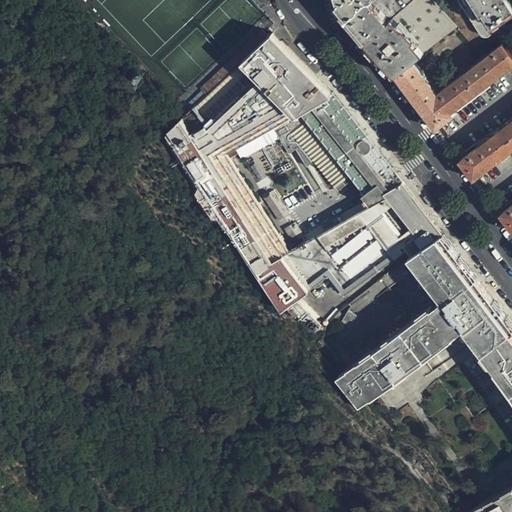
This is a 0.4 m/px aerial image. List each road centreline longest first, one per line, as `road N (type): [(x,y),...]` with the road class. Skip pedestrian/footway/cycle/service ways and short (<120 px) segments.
road 1 (tertiary): [(301,10),(312,43),(364,97),(511,291)]
road 2 (tertiary): [(511,258),(381,88),(301,10)]
